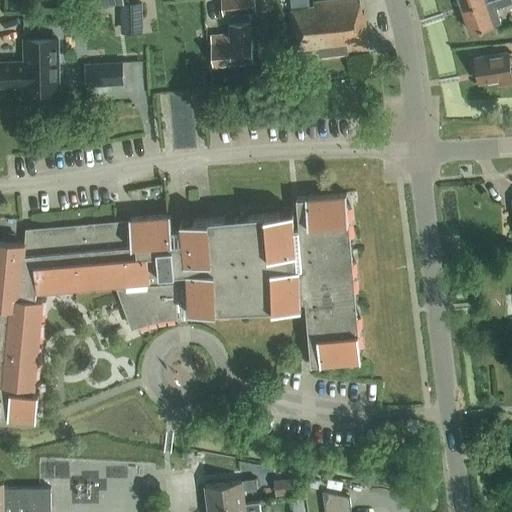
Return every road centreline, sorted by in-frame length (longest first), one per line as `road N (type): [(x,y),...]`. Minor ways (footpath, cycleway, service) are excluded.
road 1 (residential): [(417,151),(247,154),(0,186)]
road 2 (residential): [(461,511),(417,151)]
road 3 (residential): [(417,151),(394,0)]
